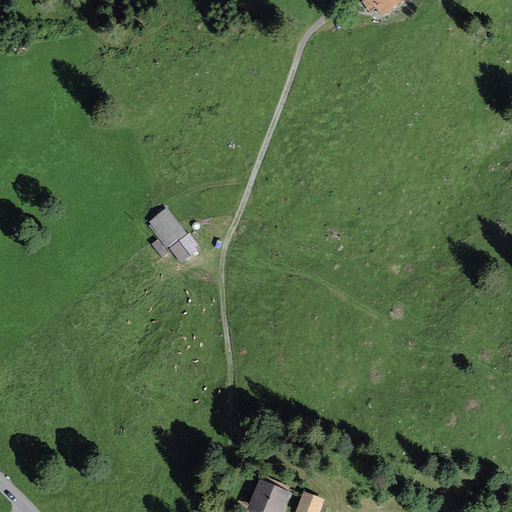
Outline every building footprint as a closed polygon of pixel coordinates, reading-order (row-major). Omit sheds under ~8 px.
[(403,0),(371,0),(382,15),(403,0)] [(184,234),(167,213),(153,223),(170,245),(184,234)] [(170,245),(181,259),(195,248),(184,234),(170,245)] [(254,507),(265,511),(275,511),(286,487),(262,478),(259,485),(262,487),(254,507)] [(305,497),(299,511),(316,511),(320,502),(305,497)]
